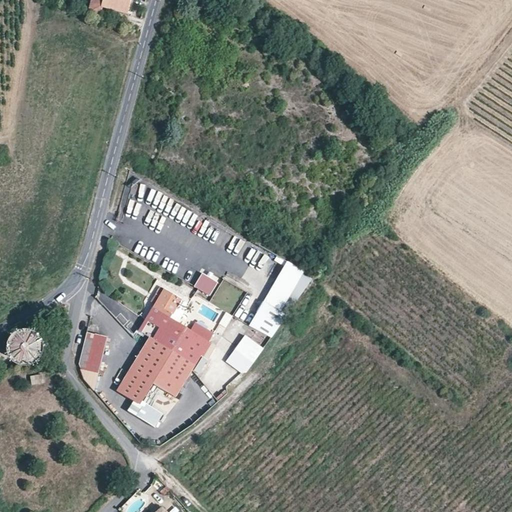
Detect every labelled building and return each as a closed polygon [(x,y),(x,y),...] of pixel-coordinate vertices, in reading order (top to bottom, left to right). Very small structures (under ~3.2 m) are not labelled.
[(104,7),(104,0),(90,0),(87,12),(101,15),(104,7)] [(128,0),(104,0),(104,7),(125,14),(128,0)] [(315,278),(286,266),(251,321),(270,334),(315,278)] [(209,297),(218,284),(202,274),(194,287),(209,297)] [(182,299),(161,288),(152,299),(158,302),(138,332),(149,339),(117,390),(134,404),(129,410),(154,426),(162,416),(143,402),(154,386),(176,401),(215,334),(196,323),(191,331),(172,318),(182,299)] [(88,333),(82,367),(96,389),(107,339),(88,333)] [(231,360),(245,371),(266,344),(252,333),(231,360)] [(19,344),(15,347),(13,351),(14,356),(17,360),(21,363),(26,362),(30,359),(33,354),(32,349),(29,345),(24,343),(19,344)]
